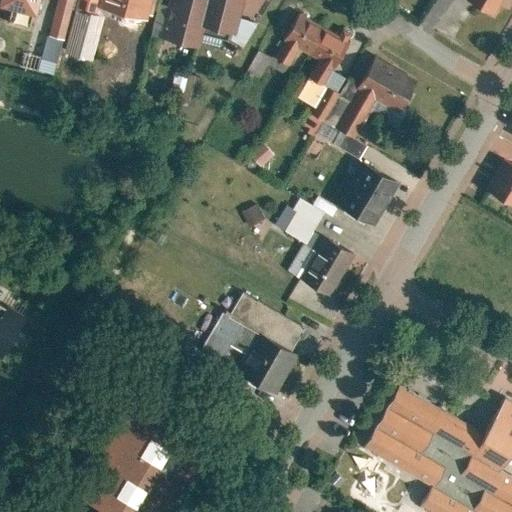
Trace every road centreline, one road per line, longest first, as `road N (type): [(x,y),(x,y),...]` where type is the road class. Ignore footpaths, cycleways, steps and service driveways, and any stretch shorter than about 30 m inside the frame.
road 1 (residential): [(388,287),(248,511)]
road 2 (residential): [(497,88),(388,287)]
road 3 (residential): [(497,88),(341,0)]
road 4 (residential): [(511,351),(388,287)]
